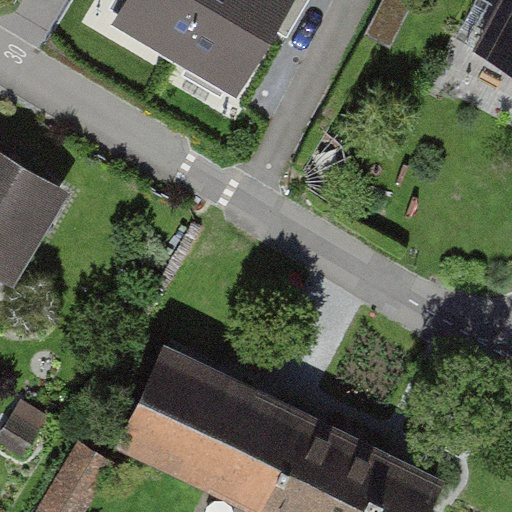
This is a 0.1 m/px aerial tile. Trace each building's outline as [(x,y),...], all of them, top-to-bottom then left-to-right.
[(209,0),(131,0),(120,19),(178,53),(209,0)] [(288,0),(209,0),(178,53),(237,88),(288,0)] [(407,0),(388,0),(370,35),(385,43),(407,0)] [(511,63),(511,0),(508,0),(483,48),(511,63)] [(0,246),(23,260),(64,190),(16,161),(21,153),(0,140),(0,246)] [(421,511),(437,481),(168,351),(126,438),(279,511),(421,511)] [(77,511),(107,463),(83,448),(44,511),(77,511)]
